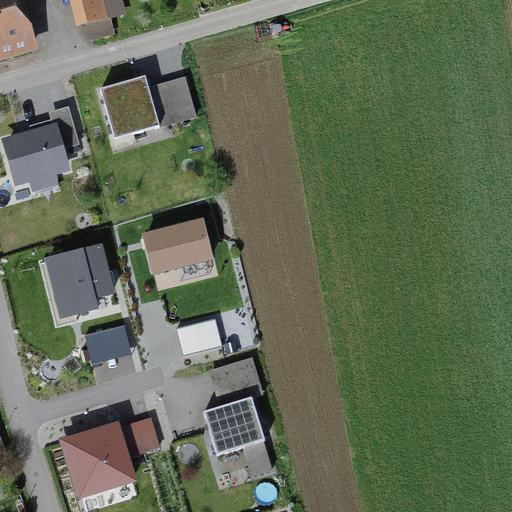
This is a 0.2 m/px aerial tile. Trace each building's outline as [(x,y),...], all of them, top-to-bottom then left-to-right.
[(0,0),(0,58),(21,53),(5,0),(0,0)] [(80,24),(108,17),(103,0),(75,0),(82,23),(80,24)] [(145,78),(100,91),(114,140),(159,128),(145,78)] [(78,141),(68,107),(49,113),(51,120),(30,126),(32,134),(6,141),(17,179),(64,166),(58,146),(78,141)] [(145,237),(154,273),(210,259),(201,223),(145,237)] [(100,249),(48,260),(63,318),(95,309),(93,298),(113,294),(100,249)] [(176,330),(183,357),(222,347),(215,320),(176,330)] [(263,395),(252,359),(214,371),(224,407),(204,413),(217,456),(243,448),(252,477),(272,471),(252,398),(263,395)] [(150,419),(123,427),(132,456),(159,447),(150,419)] [(116,428),(65,444),(82,498),(101,492),(100,490),(113,486),(114,488),(132,482),(116,428)]
